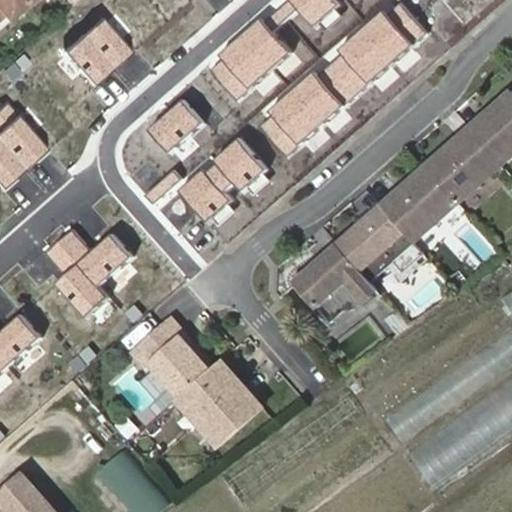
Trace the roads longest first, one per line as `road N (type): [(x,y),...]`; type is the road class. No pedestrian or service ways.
road 1 (residential): [(511,19),(224,274)]
road 2 (residential): [(259,0),(109,134),(110,171)]
road 3 (residential): [(110,171),(208,288)]
road 4 (residential): [(110,171),(0,267)]
road 5 (residential): [(224,274),(314,382)]
